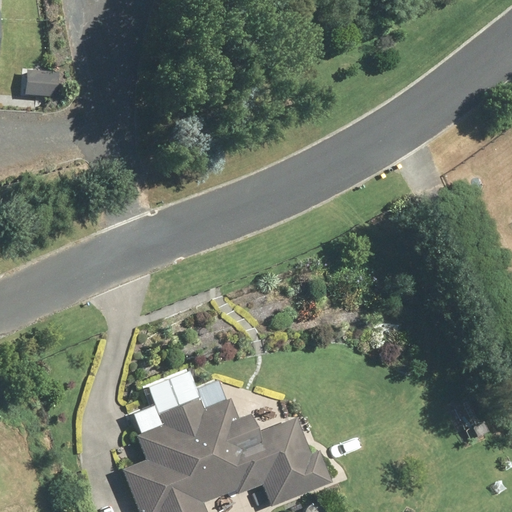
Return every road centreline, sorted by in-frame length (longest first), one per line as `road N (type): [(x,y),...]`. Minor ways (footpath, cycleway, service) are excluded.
road 1 (residential): [(0,303),(359,155),(511,41)]
road 2 (unknown): [(404,122),(511,382)]
